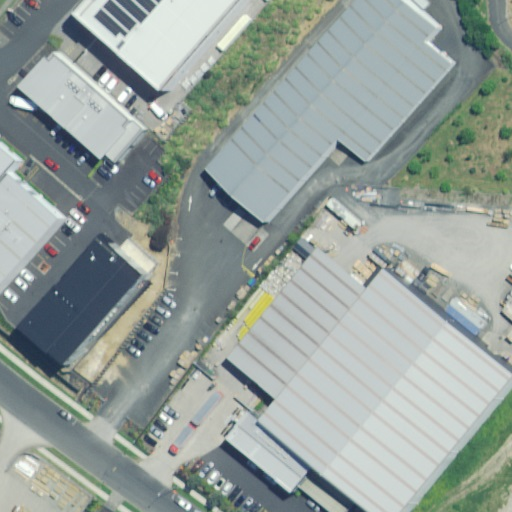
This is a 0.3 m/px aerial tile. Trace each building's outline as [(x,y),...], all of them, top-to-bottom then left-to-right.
[(114,0),(109,7),(189,75),(252,0),(114,0)] [(417,0),(359,0),(210,169),(269,220),(343,136),(367,158),(455,59),(430,37),(443,23),(417,0)] [(151,129),(58,48),(27,82),(120,163),(151,129)] [(0,196),(19,174),(29,163),(3,140),(0,143),(0,196)] [(0,297),(69,217),(19,174),(0,196),(0,297)] [(112,224),(39,308),(79,342),(152,258),(112,224)] [(283,396),(377,285),(329,245),(235,356),(283,396)] [(409,511),(511,390),(511,359),(397,264),(270,415),(385,511),(409,511)] [(348,511),(364,494),(270,415),(260,407),(235,437),(302,492),(306,487),(336,511),(348,511)]
